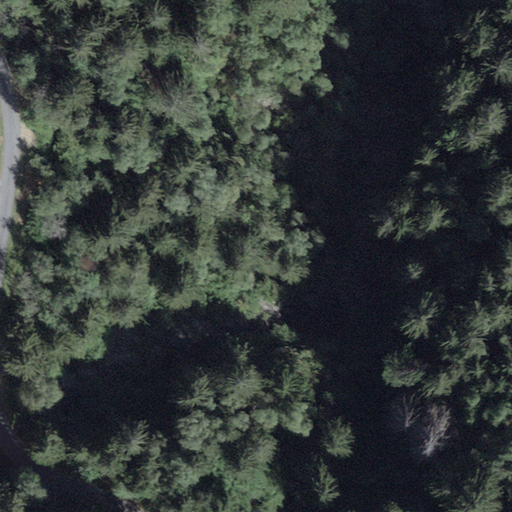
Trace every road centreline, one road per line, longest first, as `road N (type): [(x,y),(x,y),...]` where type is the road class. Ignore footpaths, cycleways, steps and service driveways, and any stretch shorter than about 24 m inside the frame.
road 1 (unclassified): [(0,71),(13,126),(0,298)]
road 2 (unclassified): [(0,440),(16,465),(138,511)]
